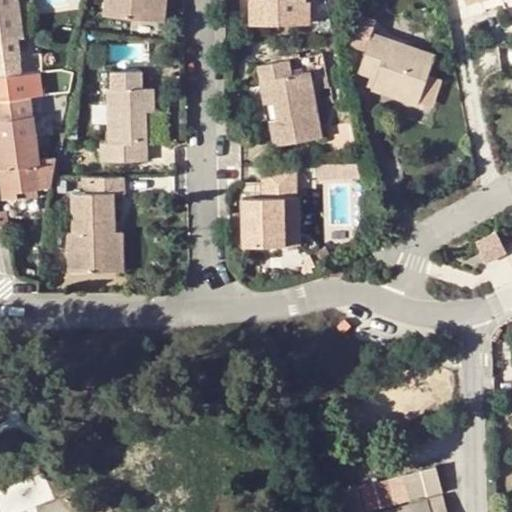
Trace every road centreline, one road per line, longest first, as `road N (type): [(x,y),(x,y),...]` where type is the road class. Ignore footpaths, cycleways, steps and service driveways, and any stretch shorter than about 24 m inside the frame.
road 1 (residential): [(200,0),(202,308)]
road 2 (residential): [(0,312),(202,308)]
road 3 (residential): [(202,308),(335,293),(399,308)]
road 4 (residential): [(472,314),(475,511)]
road 5 (residential): [(399,308),(424,243),(511,187)]
